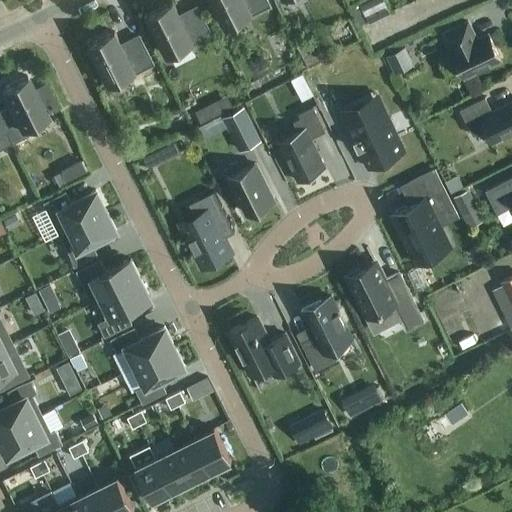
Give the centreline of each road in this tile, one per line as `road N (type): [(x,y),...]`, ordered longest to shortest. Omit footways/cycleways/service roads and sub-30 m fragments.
road 1 (residential): [(186,309),(40,16)]
road 2 (residential): [(255,276),(264,253),(295,221),(359,194),(368,213),(347,240),(280,278)]
road 3 (residential): [(245,511),(263,496),(265,472),(186,309)]
